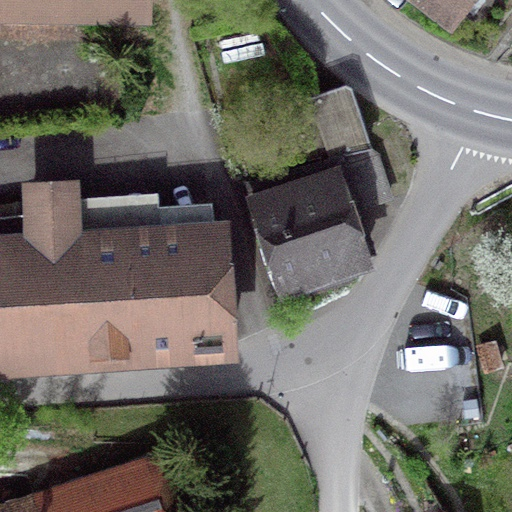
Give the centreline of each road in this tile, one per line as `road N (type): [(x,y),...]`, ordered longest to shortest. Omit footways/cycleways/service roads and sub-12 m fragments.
road 1 (residential): [(0,397),(253,377),(310,357)]
road 2 (residential): [(310,357),(379,300),(474,111)]
road 3 (tertiary): [(311,0),(367,54),(418,88),(474,111)]
road 4 (residential): [(342,511),(310,357)]
